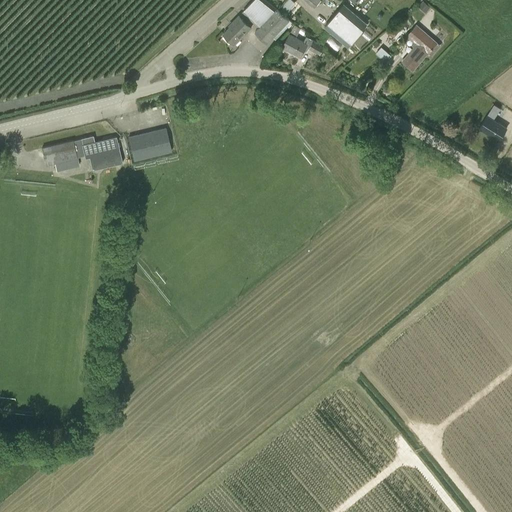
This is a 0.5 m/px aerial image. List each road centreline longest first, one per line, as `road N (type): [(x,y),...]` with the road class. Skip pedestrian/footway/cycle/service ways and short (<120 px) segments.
road 1 (unclassified): [(175,82),(226,72),(290,79),(385,116),(511,187)]
road 2 (unclassified): [(0,128),(132,94)]
